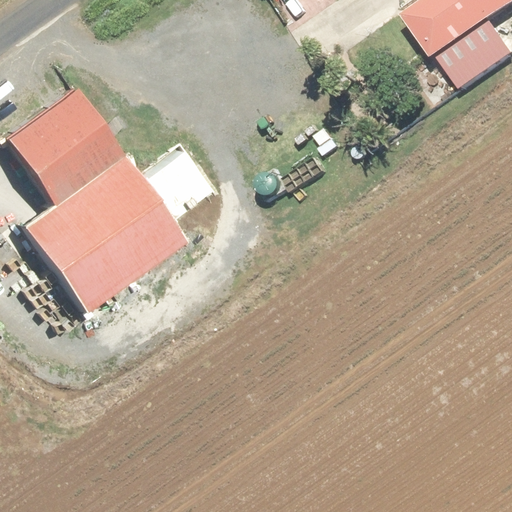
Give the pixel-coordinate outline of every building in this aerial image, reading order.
[(511,38),(499,21),(511,11),(511,0),(441,0),(417,17),(463,81),(468,89),(511,57),(511,38)] [(84,310),(185,238),(77,86),(6,136),(53,202),(22,224),(84,310)] [(330,127),(320,135),(326,144),(337,137),(330,127)] [(301,145),(305,149),(311,144),(307,140),(301,145)] [(294,151),(298,156),(304,151),(300,146),(294,151)]
